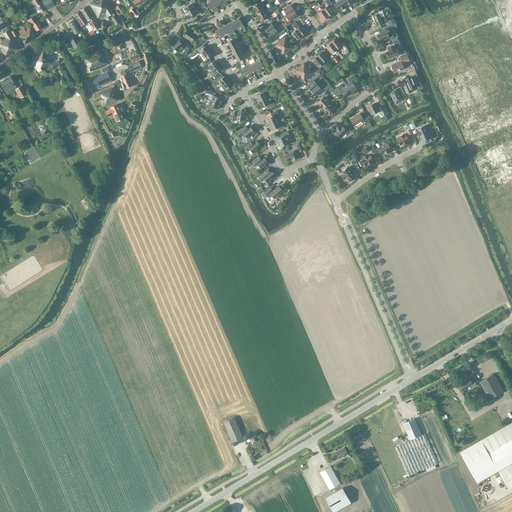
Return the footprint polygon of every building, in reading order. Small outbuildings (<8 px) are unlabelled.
[(35,6),(37,5),(41,12),(44,10),(38,0),(33,0),(32,1),(35,6)] [(54,6),(50,0),(43,0),(42,1),(47,10),(54,6)] [(104,0),(96,0),(89,4),(98,18),(105,14),(107,16),(113,13),(104,0)] [(184,8),(186,13),(195,8),(194,6),(196,3),(194,0),(192,0),(191,1),(192,3),(184,8)] [(215,7),(210,0),(206,2),(210,9),(215,7)] [(326,0),(325,1),(328,6),(323,10),(329,17),(332,15),(331,14),(334,13),(329,6),(332,4),(329,0),(326,0)] [(338,0),(336,2),(336,3),(335,4),(339,11),(346,6),(342,0),(338,0)] [(257,14),(264,10),(263,8),(264,8),(262,4),(261,5),(260,3),(253,6),(257,14)] [(494,3),(488,6),(492,15),(499,12),(494,3)] [(283,10),(287,15),(294,10),(291,5),(283,10)] [(488,6),(482,9),(486,18),(492,15),(488,6)] [(93,31),(94,30),(96,29),(99,27),(94,19),(92,20),(91,18),(92,17),(85,7),(83,8),(80,11),(87,22),(92,30),(93,30),(93,31)] [(271,7),(264,10),(257,14),(261,21),(268,18),(267,17),(269,16),(267,14),(273,11),(271,7)] [(196,11),(195,8),(186,13),(188,17),(195,14),(196,17),(202,14),(200,10),(196,11)] [(287,15),(286,16),(289,21),(290,20),(297,16),(294,10),(287,15)] [(326,20),(329,17),(323,10),(318,14),(323,20),(325,19),(326,20)] [(89,32),(92,30),(87,22),(79,11),(74,15),(78,22),(77,23),(80,27),(84,24),(89,32)] [(474,11),(468,14),(472,23),(478,20),(474,11)] [(387,22),(384,16),(381,18),(379,14),(373,17),(374,21),(375,21),(377,26),(387,22)] [(32,17),(27,20),(31,25),(32,25),(36,31),(41,27),(37,21),(36,22),(32,17)] [(459,17),(453,20),(457,30),(463,27),(459,17)] [(239,18),(235,21),(238,28),(243,25),(239,18)] [(511,23),(509,18),(503,21),(506,27),(511,25),(511,23)] [(78,32),(79,33),(80,32),(73,21),(71,22),(70,22),(68,23),(68,24),(67,24),(74,34),(78,32)] [(107,27),(103,21),(98,25),(102,30),(107,27)] [(238,28),(235,21),(230,23),(234,30),(238,28)] [(503,21),(497,24),(500,30),(506,27),(503,21)] [(292,24),(297,30),(302,36),(307,32),(302,26),(299,27),(295,22),(292,24)] [(234,30),(230,23),(225,26),(229,33),(234,30)] [(267,34),(275,28),(271,23),(264,28),(266,30),(265,31),(267,34)] [(36,37),(28,26),(26,28),(27,30),(26,31),(24,28),(18,32),(20,35),(19,36),(24,44),(36,37)] [(229,33),(225,26),(220,28),(224,35),(229,33)] [(0,39),(0,48),(5,57),(20,48),(9,30),(8,30),(7,27),(1,30),(6,38),(2,41),(1,39),(0,39)] [(380,42),(389,38),(389,40),(393,38),(394,36),(392,32),(389,31),(388,27),(382,30),(383,33),(377,35),(380,42)] [(224,35),(220,28),(215,31),(219,38),(224,35)] [(275,28),(267,34),(269,37),(270,36),(272,39),(279,34),(275,28)] [(439,28),(432,30),(436,39),(443,36),(439,28)] [(488,28),(482,30),(485,37),(492,34),(488,28)] [(196,36),(198,37),(200,34),(194,31),(193,34),(187,30),(183,36),(192,42),(196,36)] [(302,36),(297,30),(292,33),(297,40),(302,36)] [(482,30),(476,33),(479,40),(485,37),(482,30)] [(56,36),(62,42),(66,38),(59,32),(56,36)] [(80,45),(74,35),(68,39),(74,48),(80,45)] [(172,45),(170,47),(175,54),(177,52),(178,52),(183,48),(186,51),(190,49),(185,43),(183,45),(178,38),(174,41),(175,42),(172,45)] [(228,42),(230,47),(237,43),(235,38),(228,42)] [(285,38),(280,41),(284,46),(291,41),(290,40),(288,41),(285,38)] [(466,38),(457,42),(460,49),(469,45),(466,38)] [(334,39),(331,42),(337,50),(342,45),(336,39),(334,40),(334,39)] [(284,46),(280,41),(276,45),(279,49),(277,50),(278,52),(284,46)] [(292,43),(291,41),(284,46),(288,52),(293,48),(290,44),(292,43)] [(337,50),(331,42),(328,44),(328,45),(326,47),(331,54),(337,50)] [(240,48),(237,43),(230,47),(233,51),(240,48)] [(446,43),(437,47),(439,54),(448,50),(446,43)] [(203,45),(191,54),(193,57),(198,53),(199,54),(200,53),(202,56),(209,51),(205,47),(203,45)] [(394,45),(387,48),(389,51),(386,52),(389,59),(399,55),(396,48),(395,49),(394,45)] [(288,52),(284,46),(278,52),(279,53),(281,51),(284,55),(288,52)] [(243,53),(240,48),(233,51),(236,56),(243,53)] [(52,63),(42,50),(28,60),(29,61),(25,65),(28,69),(33,66),(38,73),(45,68),(47,71),(58,63),(56,60),(52,63)] [(206,64),(211,61),(211,60),(209,58),(212,55),(209,51),(202,56),(206,60),(204,61),(206,64)] [(108,65),(103,52),(84,59),(89,72),(108,65)] [(322,52),(317,56),(322,62),(327,58),(322,52)] [(147,53),(143,54),(146,63),(146,69),(150,69),(150,62),(152,61),(151,57),(149,58),(147,53)] [(245,57),(243,53),(236,56),(238,61),(245,57)] [(472,54),(463,57),(465,64),(474,60),(472,54)] [(401,58),(402,61),(401,62),(401,61),(392,65),(395,73),(404,69),(402,64),(409,61),(407,55),(401,58)] [(322,62),(317,56),(312,61),(318,66),(322,62)] [(451,57),(442,60),(445,67),(454,63),(451,57)] [(260,59),(255,62),(258,69),(263,67),(260,59)] [(141,68),(138,61),(127,66),(130,73),(141,68)] [(212,63),(211,61),(206,64),(205,65),(202,67),(206,71),(209,68),(212,70),(218,66),(215,61),(212,63)] [(258,69),(255,62),(250,64),(253,71),(258,69)] [(194,74),(197,71),(191,63),(188,66),(194,74)] [(304,63),(300,67),(304,72),(310,66),(309,65),(307,67),(304,63)] [(253,71),(250,64),(245,66),(248,74),(253,71)] [(221,70),(218,66),(212,70),(214,73),(212,74),(215,78),(221,74),(219,72),(221,70)] [(248,74),(245,66),(240,69),(243,76),(248,74)] [(311,67),(310,66),(304,72),(309,77),(313,73),(310,69),(311,67)] [(304,72),(300,67),(295,71),(299,74),(297,76),(298,77),(304,72)] [(475,69),(468,72),(471,78),(478,76),(475,69)] [(456,70),(450,72),(452,79),(459,76),(456,70)] [(122,76),(121,76),(124,82),(121,84),(123,88),(126,87),(127,89),(132,87),(126,74),(125,71),(121,72),(122,76)] [(94,82),(90,84),(92,89),(111,81),(107,72),(104,74),(93,78),(94,82)] [(309,77),(304,72),(298,77),(299,79),(301,77),(304,81),(309,77)] [(222,75),(215,80),(217,83),(218,84),(219,83),(221,86),(228,81),(224,77),(222,75)] [(10,76),(0,81),(0,82),(5,92),(13,87),(15,91),(16,90),(20,98),(26,95),(21,86),(16,88),(10,76)] [(350,83),(347,85),(352,93),(357,89),(354,84),(356,82),(355,80),(356,79),(354,76),(352,77),(352,76),(348,79),(350,83)] [(459,76),(452,79),(455,85),(462,82),(459,76)] [(478,76),(471,78),(474,85),(480,82),(478,76)] [(406,85),(403,86),(406,94),(412,91),(411,89),(416,87),(412,77),(404,80),(406,84),(405,85),(406,85)] [(308,89),(311,92),(318,85),(314,80),(307,86),(309,88),(308,89)] [(228,81),(221,86),(225,90),(224,91),(226,93),(231,90),(229,87),(231,85),(228,81)] [(328,83),(322,88),(325,92),(331,86),(328,83)] [(105,106),(120,100),(113,85),(96,93),(96,92),(93,94),(95,99),(101,96),(105,106)] [(322,90),(318,85),(311,92),(313,95),(314,94),(316,96),(322,90)] [(352,93),(347,85),(343,87),(340,85),(337,88),(341,94),(343,92),(347,96),(352,93)] [(485,87),(476,90),(479,97),(488,93),(485,87)] [(256,96),(259,102),(267,98),(266,95),(269,92),(266,88),(260,91),(261,93),(256,96)] [(397,89),(390,93),(395,104),(402,101),(402,102),(406,100),(403,95),(400,96),(397,89)] [(464,89),(455,93),(458,99),(467,96),(464,89)] [(207,90),(205,93),(210,94),(208,99),(220,104),(222,99),(214,96),(215,93),(207,90)] [(318,102),(324,109),(329,104),(324,97),(318,102)] [(270,104),(267,98),(259,102),(261,108),(267,105),(268,108),(275,105),(273,102),(270,104)] [(207,99),(205,104),(204,107),(210,109),(211,106),(218,109),(220,104),(208,99),(207,99)] [(488,101),(481,104),(484,110),(491,108),(488,101)] [(384,114),(381,107),(378,109),(375,103),(368,107),(372,115),(379,112),(381,116),(384,114)] [(469,103),(462,106),(465,114),(472,112),(469,103)] [(117,104),(112,107),(109,108),(110,109),(105,111),(108,117),(113,115),(116,122),(124,119),(117,104)] [(335,110),(329,104),(324,109),(329,115),(335,110)] [(491,108),(484,110),(487,117),(493,114),(491,108)] [(234,112),(229,117),(232,121),(237,118),(240,122),(247,116),(242,109),(236,115),(234,112)] [(269,125),(278,121),(276,117),(280,115),(277,110),(271,114),(272,116),(267,119),(269,125)] [(350,119),(356,128),(354,126),(363,120),(366,124),(370,122),(366,116),(362,118),(360,113),(350,119)] [(477,117),(468,121),(471,127),(480,123),(477,117)] [(278,121),(269,125),(272,130),(277,128),(279,131),(285,128),(283,123),(279,124),(278,121)] [(342,126),(337,131),(335,133),(340,138),(347,131),(348,133),(351,130),(349,128),(347,125),(344,128),(342,126)] [(424,126),(417,129),(418,132),(417,132),(419,136),(420,135),(421,138),(422,138),(424,141),(431,138),(430,135),(429,134),(431,133),(430,129),(428,125),(427,125),(424,126)] [(245,126),(236,133),(238,136),(240,135),(241,137),(244,134),(248,139),(255,133),(249,126),(247,128),(245,126)] [(291,140),(291,139),(289,134),(288,131),(281,134),(282,137),(276,140),(278,144),(279,144),(281,147),(289,143),(290,142),(291,142),(291,140)] [(483,131),(474,134),(476,141),(485,137),(483,131)] [(397,139),(401,145),(409,141),(406,134),(403,136),(403,135),(399,136),(400,137),(397,139)] [(392,145),(389,139),(383,141),(385,144),(375,149),(378,154),(381,153),(382,154),(391,150),(389,146),(392,145)] [(244,147),(248,151),(250,149),(253,153),(261,146),(257,141),(252,145),(250,143),(244,147)] [(500,141),(494,144),(498,153),(504,150),(500,141)] [(485,145),(479,148),(483,157),(489,154),(485,145)] [(298,158),(295,151),(285,155),(288,162),(294,159),(294,160),(298,158)] [(361,160),(359,162),(361,166),(364,165),(365,166),(374,161),(373,160),(376,158),(374,155),(371,157),(370,154),(367,156),(366,155),(363,157),(364,158),(361,160)] [(258,166),(261,169),(269,162),(264,157),(259,161),(256,158),(252,162),(256,167),(258,166)] [(347,167),(341,172),(347,180),(348,179),(350,182),(357,176),(355,173),(353,174),(351,173),(354,171),(350,166),(348,168),(347,167)] [(267,169),(258,177),(262,181),(264,179),(267,183),(276,176),(271,171),(269,172),(267,169)] [(271,195),(274,199),(283,192),(279,186),(274,190),(271,187),(264,192),(268,197),(271,195)] [(82,201),(86,208),(91,205),(87,198),(82,201)] [(503,391),(493,374),(479,382),(489,399),(503,391)] [(477,385),(474,380),(471,381),(469,378),(461,383),(464,389),(471,385),(472,388),(477,385)] [(223,422),(232,443),(243,439),(234,417),(223,422)] [(410,439),(421,435),(414,419),(403,423),(410,439)] [(511,433),(511,422),(459,452),(477,482),(498,470),(498,471),(511,463),(511,464),(498,471),(508,489),(511,486),(511,435),(511,434),(511,433)] [(250,439),(253,445),(260,442),(256,433),(248,436),(249,437),(250,437),(251,439),(250,439)] [(437,463),(424,434),(395,447),(408,476),(437,463)] [(339,459),(348,454),(344,448),(336,453),(339,459)] [(320,472),(330,490),(340,484),(330,466),(320,472)] [(332,511),(334,511),(351,503),(343,488),(325,498),(332,511)]
